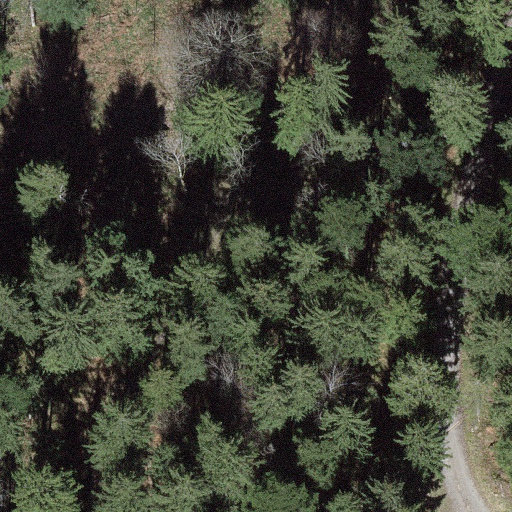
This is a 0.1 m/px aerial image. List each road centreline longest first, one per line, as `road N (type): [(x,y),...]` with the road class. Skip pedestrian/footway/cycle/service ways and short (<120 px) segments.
road 1 (track): [(75,511),(338,0)]
road 2 (track): [(511,128),(452,315),(442,466)]
